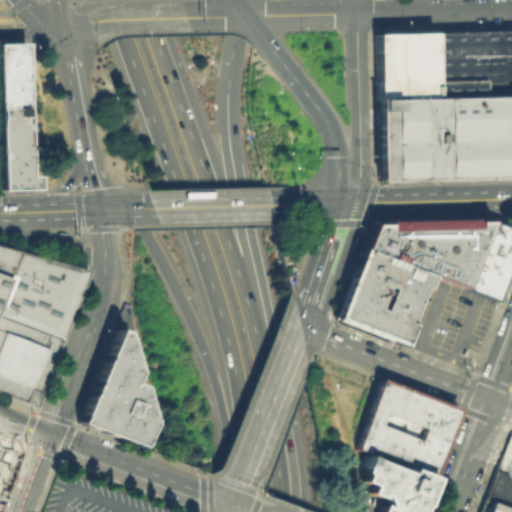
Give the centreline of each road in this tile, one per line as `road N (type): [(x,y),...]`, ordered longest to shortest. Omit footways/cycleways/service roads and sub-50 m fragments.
road 1 (motorway): [(108,0),(230,359),(244,420),(249,511)]
road 2 (motorway): [(270,373),(138,0)]
road 3 (motorway): [(270,373),(230,154),(234,40)]
road 4 (motorway): [(145,229),(216,384),(244,511)]
road 5 (tertiary): [(97,209),(103,281),(47,434)]
road 6 (secondary): [(0,416),(211,495)]
road 7 (primary): [(339,203),(327,121),(242,16)]
road 8 (tertiary): [(489,399),(295,325)]
road 9 (secondary): [(229,501),(295,325)]
road 10 (primary): [(58,27),(97,209)]
road 11 (primary): [(511,198),(339,203)]
road 12 (tertiary): [(350,13),(183,17)]
road 13 (tertiary): [(511,9),(350,13)]
road 14 (motorway): [(285,511),(270,373)]
road 15 (secondary): [(295,325),(339,203)]
road 16 (secondary): [(489,399),(448,511)]
